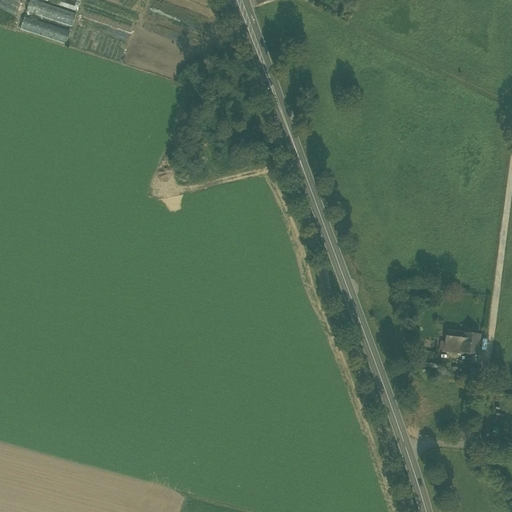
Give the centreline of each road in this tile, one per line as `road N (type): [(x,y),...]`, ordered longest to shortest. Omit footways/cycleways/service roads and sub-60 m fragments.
road 1 (secondary): [(404,443),(238,0)]
road 2 (unclassified): [(511,158),(476,444),(404,443)]
